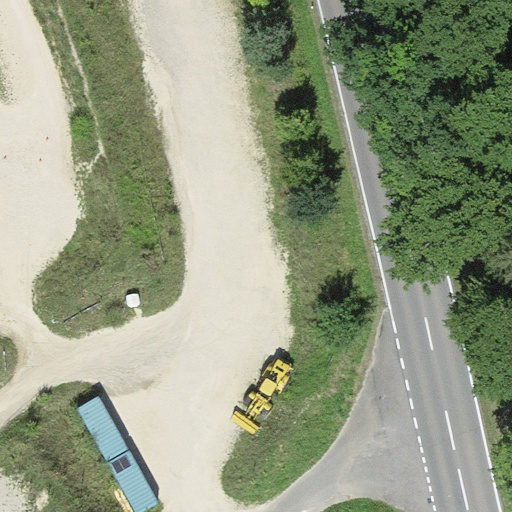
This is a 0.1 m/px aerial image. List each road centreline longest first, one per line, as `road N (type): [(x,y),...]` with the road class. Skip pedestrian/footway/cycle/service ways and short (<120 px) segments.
road 1 (primary): [(454,437),(351,0)]
road 2 (unclassified): [(454,437),(370,465),(304,511)]
